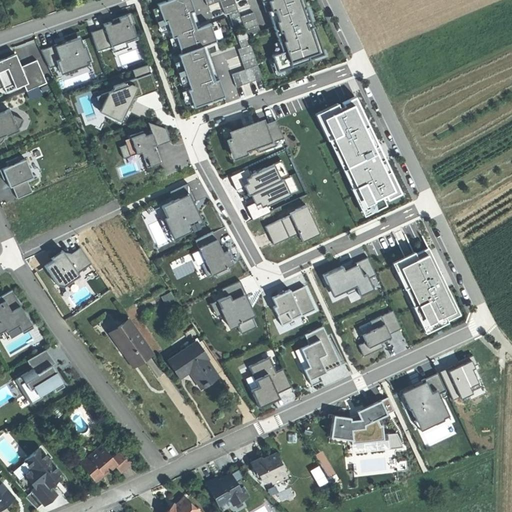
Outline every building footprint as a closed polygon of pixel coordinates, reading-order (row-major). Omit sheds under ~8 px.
[(194,11),(190,0),(167,0),(157,4),(163,22),(166,21),(172,38),(175,37),(181,53),(177,54),(189,88),(187,89),(193,107),(209,102),(224,96),(218,78),(214,80),(203,49),(209,47),(208,44),(216,41),(210,23),(196,28),(190,12),(194,11)] [(234,0),(205,0),(207,6),(220,1),(225,14),(228,13),(233,26),(242,23),(234,0)] [(262,0),(263,1),(267,0),(274,20),(276,19),(278,25),(273,27),(282,51),(271,55),(277,71),(310,60),(309,59),(315,57),(314,54),(322,51),(314,26),(307,28),(305,23),(311,21),(305,5),(303,0),(262,0)] [(130,13),(112,20),(113,23),(110,24),(109,22),(106,23),(103,24),(104,27),(90,32),(97,51),(111,46),(137,36),(132,24),(134,23),(130,13)] [(244,70),(231,74),(236,87),(262,78),(245,32),(236,35),(240,48),(237,49),(244,70)] [(111,46),(113,52),(127,47),(126,43),(138,39),(137,36),(111,46)] [(65,44),(58,47),(57,44),(41,50),(49,68),(57,65),(59,71),(63,70),(87,62),(90,61),(85,46),(81,47),(78,40),(65,44)] [(15,54),(0,60),(0,79),(6,92),(24,85),(27,91),(46,83),(37,60),(21,67),(15,54)] [(87,62),(63,70),(65,76),(77,72),(76,69),(88,65),(87,62)] [(132,70),(135,78),(114,86),(111,91),(101,95),(104,101),(100,108),(99,111),(119,120),(124,108),(126,109),(130,99),(129,98),(131,94),(140,91),(141,94),(156,89),(156,90),(157,90),(151,73),(150,73),(147,65),(132,70)] [(129,98),(130,99),(156,90),(156,89),(141,94),(140,91),(131,94),(129,98)] [(338,105),(321,113),(326,123),(322,125),(329,139),(333,138),(356,186),(353,187),(360,202),(363,200),(367,209),(384,201),(381,196),(385,194),(388,199),(401,193),(354,97),(341,103),(342,105),(339,107),(338,105)] [(119,120),(99,111),(120,121),(126,109),(124,108),(119,120)] [(0,143),(3,141),(6,135),(17,130),(17,129),(20,128),(23,120),(13,115),(11,116),(9,109),(0,112),(0,143)] [(243,127),(230,132),(232,138),(228,140),(233,154),(256,146),(258,153),(277,146),(275,141),(284,138),(275,120),(275,121),(261,126),(260,123),(252,126),(244,129),(243,127)] [(166,128),(147,122),(151,133),(155,144),(156,146),(169,141),(166,128)] [(131,142),(125,144),(129,156),(140,152),(142,158),(143,157),(146,167),(155,164),(154,162),(159,161),(155,150),(153,151),(151,145),(155,144),(151,133),(144,136),(142,131),(129,135),(131,142)] [(123,158),(129,156),(125,144),(119,146),(123,158)] [(7,166),(0,169),(0,172),(1,175),(3,180),(6,179),(10,187),(12,186),(17,199),(32,192),(27,180),(33,177),(25,159),(19,162),(17,157),(6,162),(7,166)] [(143,158),(120,165),(123,175),(146,167),(143,158)] [(244,182),(239,184),(244,193),(247,192),(288,174),(280,159),(250,173),(246,175),(247,176),(242,178),(244,182)] [(229,175),(235,187),(239,186),(239,184),(244,182),(242,178),(247,176),(246,175),(250,173),(247,167),(229,175)] [(290,174),(247,192),(252,204),(255,202),(258,206),(261,204),(262,205),(267,203),(299,190),(290,174)] [(187,183),(169,192),(173,200),(161,206),(166,216),(172,229),(175,235),(189,228),(188,226),(198,221),(190,203),(196,201),(187,183)] [(249,202),(245,205),(252,218),(271,211),(267,203),(262,205),(261,204),(258,206),(255,202),(252,204),(249,202)] [(284,213),(286,217),(294,233),(298,241),(315,233),(302,205),(284,213)] [(165,232),(172,229),(166,216),(159,219),(165,232)] [(286,217),(265,225),(272,243),(294,233),(286,217)] [(212,231),(194,240),(205,262),(201,264),(207,276),(215,272),(217,277),(229,271),(224,262),(230,260),(227,251),(222,253),(212,231)] [(71,253),(64,252),(78,273),(91,263),(80,247),(71,253)] [(48,261),(40,266),(52,284),(59,285),(75,274),(57,250),(46,258),(48,261)] [(446,320),(444,315),(457,309),(439,272),(438,272),(429,252),(417,258),(414,254),(398,262),(403,271),(399,273),(406,287),(409,286),(418,304),(415,305),(422,320),(425,318),(430,328),(446,320)] [(341,266),(323,275),(326,283),(329,282),(334,292),(354,283),(357,289),(359,295),(373,289),(368,278),(375,275),(367,257),(354,263),(356,266),(344,271),(341,266)] [(239,281),(221,289),(225,297),(216,300),(223,313),(229,327),(236,324),(241,334),(256,327),(248,311),(250,310),(243,296),(246,295),(239,281)] [(329,282),(326,283),(332,296),(345,290),(347,294),(357,289),(354,283),(334,292),(329,282)] [(315,309),(304,286),(290,293),(289,290),(283,292),(284,294),(280,296),(279,294),(272,297),(276,306),(273,307),(281,325),(291,320),(290,318),(299,314),(300,316),(315,309)] [(0,332),(5,329),(7,332),(18,325),(23,333),(32,327),(20,307),(21,306),(12,291),(0,297),(0,332)] [(216,317),(223,313),(216,300),(210,304),(216,317)] [(392,310),(369,321),(373,329),(361,334),(365,341),(358,345),(363,356),(382,347),(380,341),(385,339),(390,337),(389,334),(401,328),(392,310)] [(143,358),(151,353),(128,320),(117,328),(118,330),(111,334),(122,349),(124,347),(135,363),(143,358)] [(322,326),(304,335),(308,344),(300,348),(308,366),(303,368),(308,379),(319,375),(317,371),(323,369),(324,372),(340,365),(322,326)] [(209,382),(217,377),(206,360),(206,359),(196,343),(169,360),(176,372),(187,366),(189,370),(201,387),(209,382)] [(132,365),(135,363),(124,347),(122,349),(132,365)] [(31,370),(15,379),(31,404),(41,398),(39,396),(52,388),(55,393),(64,387),(57,375),(51,366),(55,364),(45,350),(26,361),(31,370)] [(269,356),(248,366),(257,386),(250,389),(258,407),(266,404),(275,400),(272,395),(277,393),(291,387),(282,368),(276,371),(269,356)] [(444,368),(454,397),(482,387),(471,358),(444,368)] [(179,377),(189,370),(187,366),(176,372),(179,377)] [(415,389),(401,395),(408,409),(410,409),(415,421),(433,413),(437,421),(448,416),(450,419),(438,394),(446,390),(437,373),(421,380),(423,385),(415,389)] [(321,381),(319,375),(308,379),(311,385),(321,381)] [(0,402),(15,395),(9,385),(0,389),(0,402)] [(345,417),(328,415),(324,437),(348,439),(349,444),(384,440),(381,425),(378,424),(376,418),(383,414),(377,399),(352,411),(355,418),(346,420),(345,417)] [(396,432),(387,433),(388,448),(403,446),(396,432)] [(116,464),(112,459),(101,445),(80,463),(93,480),(94,479),(98,479),(100,477),(101,474),(105,470),(108,468),(109,469),(114,465),(116,464)] [(32,490),(42,503),(44,505),(56,494),(49,486),(53,483),(50,480),(57,475),(60,472),(39,448),(24,460),(31,468),(23,474),(34,487),(31,490),(32,490)] [(121,451),(112,459),(116,464),(114,465),(120,473),(132,463),(121,451)] [(272,482),(286,476),(275,453),(267,457),(267,458),(265,459),(262,460),(261,458),(250,464),(252,468),(251,469),(251,470),(253,474),(255,475),(255,474),(256,476),(258,475),(260,480),(266,481),(270,479),(272,482)] [(234,504),(248,496),(243,487),(239,489),(234,481),(243,475),(238,470),(222,479),(218,482),(216,478),(205,484),(217,505),(230,498),(234,504)] [(57,475),(50,480),(53,483),(56,481),(59,478),(57,475)] [(0,509),(5,505),(13,499),(0,483),(0,509)] [(388,505),(404,500),(401,489),(385,494),(388,505)] [(35,508),(42,503),(32,490),(25,496),(35,508)] [(199,511),(184,497),(176,506),(171,510),(170,509),(166,511),(199,511)]
